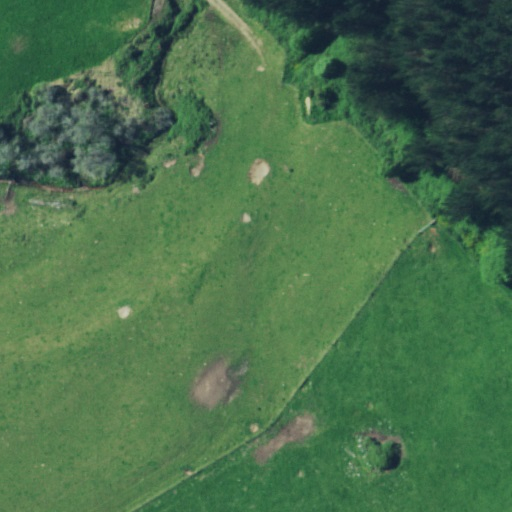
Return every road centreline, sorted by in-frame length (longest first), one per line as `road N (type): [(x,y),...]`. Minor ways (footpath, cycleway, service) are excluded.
road 1 (track): [(113,511),(201,432),(255,356),(347,0)]
road 2 (track): [(511,198),(449,121),(387,0)]
